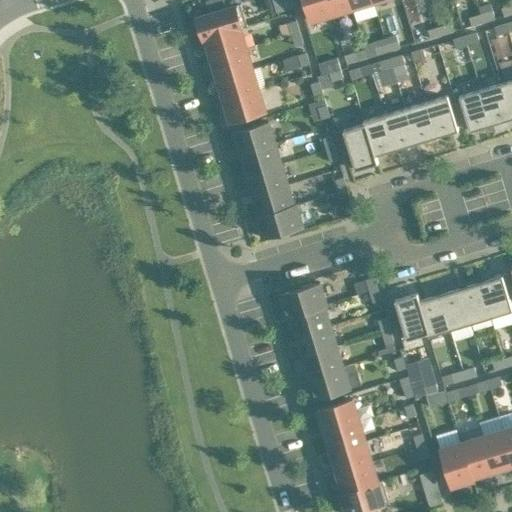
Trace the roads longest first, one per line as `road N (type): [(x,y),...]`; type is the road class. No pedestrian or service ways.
road 1 (residential): [(132,0),(218,282)]
road 2 (residential): [(218,282),(288,511)]
road 3 (residential): [(389,232),(218,282)]
road 4 (residential): [(511,161),(384,200),(389,232)]
road 5 (residential): [(389,232),(396,255),(408,257),(511,225)]
